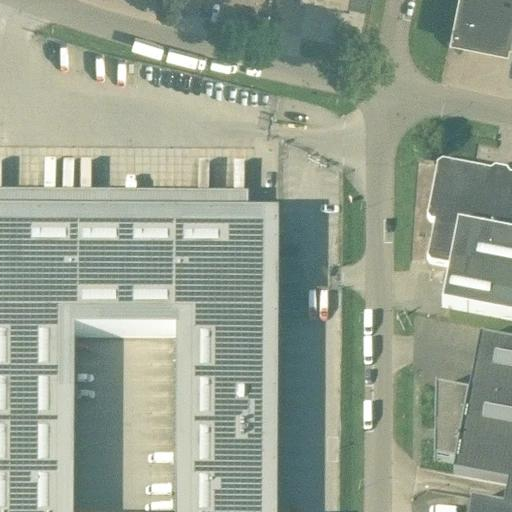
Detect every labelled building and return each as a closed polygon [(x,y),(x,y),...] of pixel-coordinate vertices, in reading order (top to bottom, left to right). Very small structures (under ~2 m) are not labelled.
[(300,0),(348,9),(349,0),(300,0)] [(511,0),(456,0),(449,39),(508,50),(511,27),(511,0)] [(511,176),(443,163),(438,166),(428,218),(431,223),(435,224),(428,260),(431,265),(450,269),(443,308),(511,321),(511,176)] [(277,511),(278,317),(279,221),(277,221),(0,219),(0,511),(73,511),(75,338),(177,338),(175,511),(277,511)] [(511,489),(511,346),(481,340),(470,398),(438,392),(438,391),(436,391),(435,465),(436,465),(436,464),(456,468),(454,478),(511,489)]
